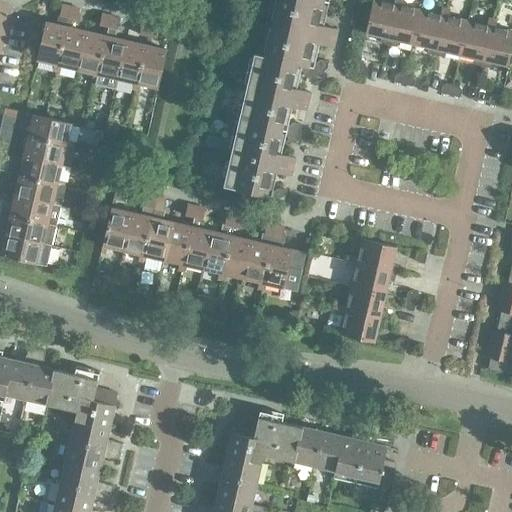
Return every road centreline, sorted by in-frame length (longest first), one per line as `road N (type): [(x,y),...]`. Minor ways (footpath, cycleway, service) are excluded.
road 1 (residential): [(467,223),(479,137),(358,109),(334,186)]
road 2 (residential): [(425,392),(189,358)]
road 3 (residential): [(189,358),(0,298)]
road 4 (residential): [(425,392),(467,223)]
road 5 (residential): [(159,511),(189,358)]
road 6 (residential): [(334,186),(467,223)]
